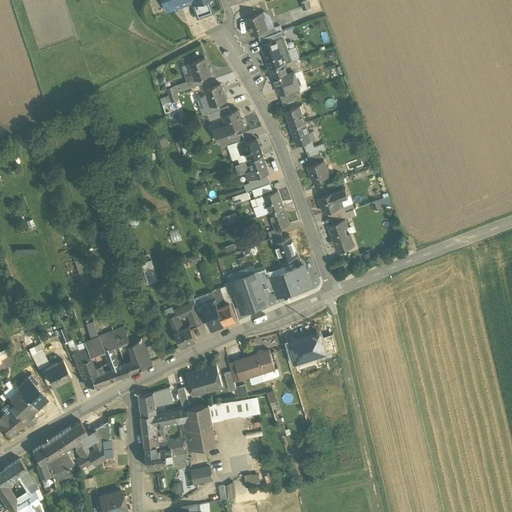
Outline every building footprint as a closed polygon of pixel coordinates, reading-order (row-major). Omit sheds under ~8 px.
[(164,0),(168,9),(181,4),(179,0),(164,0)] [(208,0),(200,0),(193,3),(198,16),(212,11),(208,0)] [(308,0),(301,2),(304,9),(310,7),(308,0)] [(261,11),(246,17),(252,34),(257,33),(267,29),(261,11)] [(267,29),(257,33),(259,38),(271,34),(269,28),(267,29)] [(271,34),(259,38),(261,44),(284,36),(282,30),(271,34)] [(284,36),(261,44),(269,69),(271,68),(284,64),(292,60),(284,36)] [(205,57),(190,62),(193,72),(195,78),(196,79),(201,77),(211,74),(205,57)] [(292,60),(284,64),(287,73),(294,70),(294,71),(300,69),(297,59),(292,60)] [(284,64),(271,68),(277,85),(290,81),(289,79),(287,80),(285,75),(287,74),(287,73),(284,64)] [(294,70),(287,73),(287,74),(285,75),(287,80),(289,79),(290,81),(277,85),(279,91),(279,92),(297,86),(299,85),(294,71),(294,70)] [(193,72),(186,74),(188,80),(188,81),(195,78),(193,72)] [(188,80),(173,85),(176,92),(203,83),(201,77),(196,79),(195,78),(188,81),(188,80)] [(219,84),(203,89),(209,105),(209,106),(217,103),(225,101),(219,84)] [(173,85),(166,88),(169,95),(176,92),(173,85)] [(297,86),(279,92),(279,91),(278,92),(280,98),(293,94),(299,91),(297,86)] [(176,92),(169,95),(171,101),(178,99),(176,92)] [(293,94),(281,98),(284,104),(295,100),(293,94)] [(169,95),(160,98),(165,113),(169,112),(166,103),(171,101),(169,95)] [(217,103),(209,106),(209,105),(206,107),(208,113),(220,109),(217,103)] [(299,112),(296,107),(299,106),(299,105),(286,109),(292,127),(305,122),(301,111),(299,112)] [(208,113),(207,113),(210,120),(223,115),(222,114),(230,112),(228,106),(220,109),(208,113)] [(230,112),(222,114),(223,115),(226,125),(228,131),(244,126),(238,109),(230,112)] [(305,122),(292,127),(298,144),(303,143),(311,140),(311,139),(308,139),(306,134),(309,133),(305,122)] [(226,125),(214,129),(218,141),(220,141),(229,137),(227,132),(228,131),(226,125)] [(229,137),(220,141),(222,147),(245,139),(242,133),(229,137)] [(196,149),(192,138),(185,140),(187,146),(189,152),(196,149)] [(256,139),(243,143),(246,151),(249,160),(262,156),(256,139)] [(311,140),(303,143),(306,150),(314,147),(311,140)] [(314,147),(306,150),(308,156),(320,152),(325,149),(323,143),(314,147)] [(246,151),(241,153),(237,154),(240,163),(249,160),(246,151)] [(320,152),(308,156),(310,162),(322,158),(320,152)] [(262,156),(249,160),(255,177),(251,179),(252,182),(256,180),(268,176),(267,173),(268,173),(262,156)] [(323,159),(308,164),(314,180),(329,174),(326,175),(323,167),(326,166),(323,159)] [(240,163),(235,165),(238,174),(246,171),(248,179),(251,179),(255,177),(249,160),(240,163)] [(268,176),(256,180),(258,186),(270,182),(268,176)] [(252,182),(245,184),(247,191),(253,189),(253,188),(258,186),(256,180),(252,182)] [(258,186),(253,188),(253,189),(255,195),(272,189),(270,182),(258,186)] [(345,185),(319,195),(324,211),(327,210),(339,205),(337,199),(348,195),(345,185)] [(272,189),(255,195),(256,198),(259,197),(258,197),(264,195),(273,191),(272,189)] [(273,191),(264,195),(267,202),(270,211),(283,207),(277,190),(273,191)] [(264,195),(258,197),(259,197),(256,198),(259,205),(261,204),(267,202),(264,195)] [(381,207),(378,200),(372,202),(374,209),(381,207)] [(267,202),(261,204),(259,205),(254,206),(257,216),(261,214),(262,215),(270,211),(267,202)] [(339,205),(327,210),(329,216),(341,212),(345,211),(343,204),(339,205)] [(283,207),(270,211),(273,220),(275,219),(278,226),(276,227),(276,228),(276,229),(279,227),(289,224),(283,207)] [(345,211),(341,212),(343,218),(345,217),(345,218),(356,215),(353,208),(345,211)] [(236,212),(224,216),(226,223),(239,219),(236,212)] [(341,212),(329,216),(331,222),(343,218),(341,212)] [(331,222),(328,223),(338,250),(345,247),(346,248),(347,248),(347,247),(354,244),(345,218),(345,217),(343,218),(331,222)] [(279,227),(276,229),(276,228),(268,231),(271,238),(281,234),(282,234),(279,227)] [(171,230),(174,240),(182,238),(180,228),(171,230)] [(281,234),(271,238),(273,244),(275,243),(283,240),(281,234)] [(283,240),(275,243),(278,253),(279,252),(281,259),(278,260),(296,254),(290,237),(283,240)] [(85,269),(81,257),(74,259),(78,271),(85,269)] [(151,259),(132,265),(138,284),(157,278),(151,259)] [(304,265),(287,271),(294,290),(311,284),(304,265)] [(265,268),(257,271),(263,289),(268,287),(263,273),(266,272),(265,268)] [(85,269),(78,271),(80,278),(87,275),(85,269)] [(268,302),(263,289),(257,271),(244,276),(255,307),(268,302)] [(263,273),(268,287),(269,290),(276,287),(272,277),(270,271),(266,272),(263,273)] [(287,271),(272,277),(276,287),(278,295),(294,290),(287,271)] [(244,276),(237,279),(239,285),(233,287),(235,292),(242,311),(255,307),(244,276)] [(230,294),(235,292),(233,287),(239,285),(237,279),(226,282),(230,294)] [(221,281),(210,284),(212,289),(219,287),(223,286),(221,281)] [(223,286),(219,287),(225,304),(229,302),(230,302),(232,301),(227,285),(223,286)] [(225,304),(219,287),(212,289),(215,298),(218,306),(225,304)] [(192,295),(186,297),(188,303),(194,301),(192,295)] [(215,298),(202,303),(204,308),(208,320),(210,327),(224,322),(218,306),(215,298)] [(188,303),(167,312),(169,316),(176,313),(188,309),(196,305),(194,301),(188,303)] [(225,304),(218,306),(224,322),(235,318),(230,302),(229,302),(225,304)] [(198,311),(196,305),(188,309),(195,325),(202,322),(198,311)] [(208,320),(204,308),(198,311),(202,322),(208,320)] [(183,330),(176,313),(169,316),(176,333),(183,330)] [(124,325),(112,329),(117,342),(129,338),(124,325)] [(183,330),(176,333),(182,345),(195,339),(190,327),(183,330)] [(112,329),(98,335),(103,348),(111,345),(117,342),(112,329)] [(290,342),(298,368),(316,362),(315,357),(317,353),(325,351),(321,337),(319,333),(290,342)] [(333,333),(321,337),(325,351),(326,354),(338,350),(333,333)] [(98,335),(84,340),(89,353),(103,348),(98,335)] [(135,359),(125,363),(128,371),(139,367),(152,362),(142,338),(129,343),(135,359)] [(83,340),(76,343),(77,347),(71,350),(81,371),(93,367),(89,356),(89,353),(83,340)] [(0,363),(12,360),(7,345),(0,347),(0,363)] [(118,364),(111,345),(103,348),(110,367),(114,375),(128,371),(125,363),(125,362),(118,364)] [(49,361),(41,346),(30,352),(38,366),(49,361)] [(25,348),(18,351),(23,362),(30,359),(25,348)] [(269,348),(244,356),(250,375),(275,367),(269,348)] [(244,356),(235,359),(240,378),(250,375),(244,356)] [(62,358),(44,367),(52,382),(70,374),(62,358)] [(101,364),(93,367),(81,371),(85,384),(97,380),(97,381),(114,375),(110,367),(103,369),(101,364)] [(217,365),(209,367),(206,366),(201,367),(208,390),(214,388),(215,386),(222,384),(217,365)] [(197,368),(195,371),(187,373),(192,393),(200,391),(202,392),(208,390),(201,367),(197,368)] [(231,370),(225,371),(229,389),(236,387),(231,370)] [(28,375),(36,383),(39,381),(31,372),(28,375)] [(37,404),(47,396),(36,383),(28,375),(18,384),(20,386),(34,401),(37,404)] [(185,385),(178,387),(183,404),(190,403),(185,385)] [(34,401),(20,386),(10,396),(11,398),(19,407),(24,412),(26,414),(37,404),(34,401)] [(170,386),(153,391),(155,402),(158,402),(174,399),(170,386)] [(274,389),(267,391),(270,401),(277,399),(274,389)] [(153,391),(139,394),(139,393),(139,394),(142,413),(154,411),(156,411),(155,402),(153,391)] [(256,397),(232,401),(234,415),(242,413),(243,414),(259,411),(256,397)] [(19,407),(11,398),(6,402),(13,410),(18,416),(24,412),(19,407)] [(231,398),(208,402),(211,418),(222,416),(222,417),(234,415),(232,401),(231,398)] [(7,402),(1,407),(4,410),(7,415),(13,410),(7,402)] [(208,402),(187,406),(190,419),(195,446),(216,443),(211,418),(208,402)] [(187,406),(177,408),(179,421),(183,420),(190,419),(187,406)] [(177,408),(154,413),(155,425),(163,424),(179,421),(177,408)] [(7,415),(4,410),(0,413),(0,421),(10,432),(23,422),(18,416),(13,410),(7,415)] [(142,413),(141,413),(145,444),(157,443),(157,440),(155,425),(154,413),(154,411),(142,413)] [(107,419),(98,425),(101,433),(102,439),(108,438),(107,419)] [(190,419),(183,420),(188,448),(195,446),(190,419)] [(80,420),(70,426),(78,438),(85,434),(88,432),(87,432),(80,420)] [(163,424),(155,425),(157,440),(165,439),(163,424)] [(98,425),(92,429),(97,436),(102,443),(102,439),(101,433),(98,425)] [(70,426),(48,439),(56,452),(64,447),(72,442),(76,447),(81,444),(78,438),(70,426)] [(89,441),(85,434),(78,438),(81,444),(82,445),(85,443),(89,441)] [(102,443),(97,436),(91,439),(95,447),(102,443)] [(165,439),(157,440),(157,443),(158,446),(166,445),(166,446),(171,445),(173,457),(177,457),(176,452),(184,451),(183,445),(182,436),(165,439)] [(56,452),(48,439),(42,444),(50,456),(55,462),(59,468),(63,475),(69,472),(60,457),(56,452)] [(95,447),(94,447),(100,459),(103,457),(102,443),(95,447)] [(50,456),(42,444),(32,450),(40,462),(40,463),(40,462),(46,459),(48,457),(50,456)] [(82,445),(81,444),(76,447),(81,455),(86,452),(82,445)] [(146,448),(145,448),(148,466),(168,463),(166,446),(166,445),(158,446),(146,448)] [(64,447),(56,452),(60,457),(67,452),(64,447)] [(90,450),(89,450),(86,452),(91,459),(93,463),(100,459),(94,447),(90,450)] [(67,452),(60,457),(69,472),(77,468),(72,460),(67,452)] [(86,452),(81,455),(72,460),(77,468),(91,459),(86,452)] [(19,458),(0,469),(0,474),(5,482),(19,474),(23,480),(31,475),(19,458)] [(55,462),(50,464),(52,471),(59,468),(55,462)] [(210,465),(192,469),(194,481),(212,478),(210,465)] [(52,471),(52,472),(53,480),(63,475),(59,468),(52,471)] [(251,473),(245,474),(247,486),(248,487),(253,486),(251,473)] [(5,482),(0,474),(0,493),(7,505),(16,499),(16,498),(5,482)] [(37,485),(31,475),(23,480),(30,490),(34,487),(37,485)] [(183,479),(175,480),(176,490),(185,488),(183,479)] [(120,489),(99,494),(104,511),(116,511),(126,510),(120,489)] [(28,504),(22,494),(16,498),(16,499),(21,508),(28,504)] [(28,504),(21,508),(22,511),(43,511),(39,500),(38,497),(28,504)] [(21,508),(16,499),(7,505),(11,511),(19,511),(22,511),(21,508)] [(198,503),(181,506),(180,511),(198,511),(201,511),(201,509),(199,509),(198,503)]
